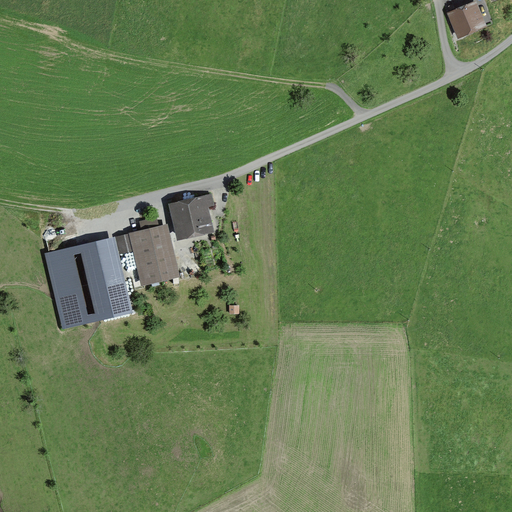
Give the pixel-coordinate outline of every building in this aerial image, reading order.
[(450,0),(460,26),(478,18),(469,0),(450,0)] [(209,230),(206,217),(203,218),(199,202),(205,201),(204,196),(171,203),(178,233),(196,229),(197,232),(209,230)] [(132,234),(144,283),(169,277),(156,219),(141,222),(143,231),(132,234)] [(115,234),(44,251),(63,327),(133,310),(115,234)] [(130,250),(132,258),(137,257),(132,234),(117,237),(121,252),(130,250)]
